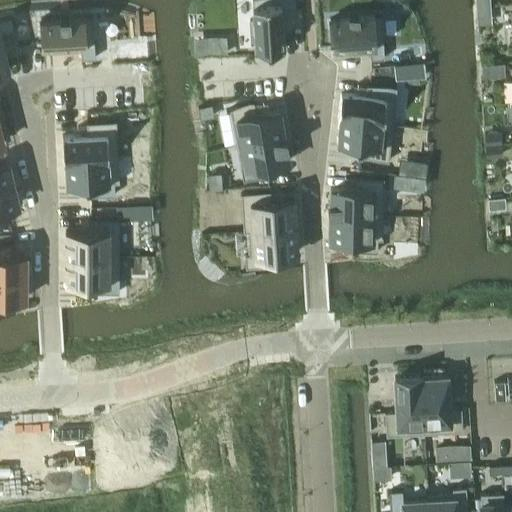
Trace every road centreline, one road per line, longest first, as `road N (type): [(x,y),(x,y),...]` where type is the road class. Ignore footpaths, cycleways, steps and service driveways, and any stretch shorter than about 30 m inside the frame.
road 1 (residential): [(52,394),(30,77)]
road 2 (residential): [(312,339),(311,63)]
road 3 (residential): [(312,339),(242,346),(122,390),(52,394)]
road 4 (residential): [(511,329),(312,339)]
road 5 (residential): [(322,511),(312,339)]
